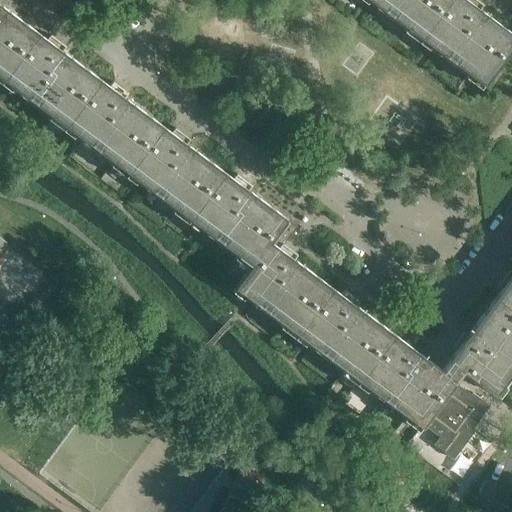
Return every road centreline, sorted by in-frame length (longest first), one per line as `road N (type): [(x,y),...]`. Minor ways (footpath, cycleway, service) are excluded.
road 1 (residential): [(330,185),(295,188),(126,60),(137,37)]
road 2 (residential): [(330,185),(353,205),(363,247),(422,289),(469,283),(511,226)]
